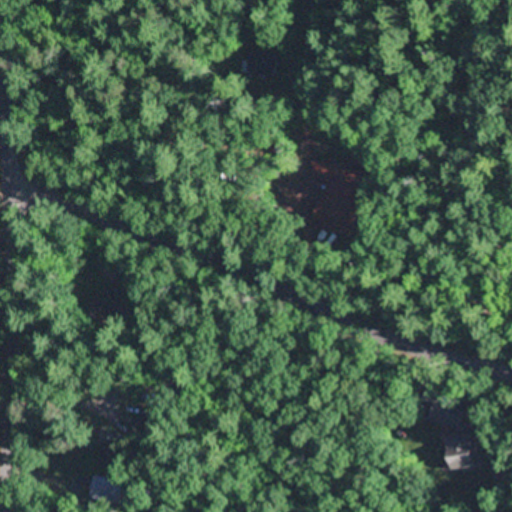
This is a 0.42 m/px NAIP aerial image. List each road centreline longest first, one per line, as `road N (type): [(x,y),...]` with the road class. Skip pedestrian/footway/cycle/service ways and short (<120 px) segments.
road 1 (residential): [(511,371),(183,243),(9,186)]
road 2 (residential): [(9,186),(15,511)]
road 3 (residential): [(9,186),(4,0)]
